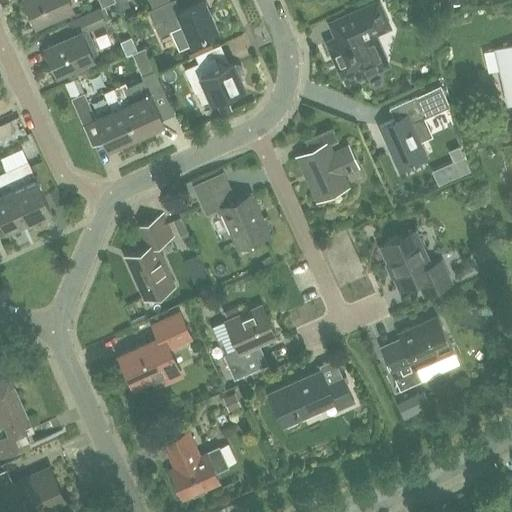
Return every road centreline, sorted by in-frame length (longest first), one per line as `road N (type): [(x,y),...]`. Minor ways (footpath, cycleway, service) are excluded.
road 1 (residential): [(343,319),(257,129)]
road 2 (residential): [(110,200),(60,173),(0,42)]
road 3 (residential): [(136,511),(54,331)]
road 4 (tertiary): [(344,511),(511,431)]
road 5 (residential): [(110,200),(257,129)]
road 6 (residential): [(257,129),(286,89),(290,65),(267,0)]
road 7 (residential): [(54,331),(110,200)]
